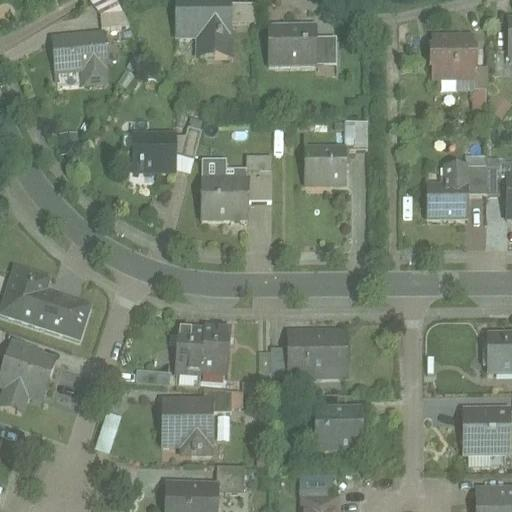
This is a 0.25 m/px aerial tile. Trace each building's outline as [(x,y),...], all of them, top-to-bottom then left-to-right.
[(114,0),(99,0),(91,3),(103,35),(125,27),(114,0)] [(227,13),(227,2),(171,2),(171,48),(192,48),(192,70),(227,69),(227,32),(227,13)] [(227,13),(227,32),(253,32),(253,12),(227,13)] [(511,23),(502,24),(502,41),(503,62),(503,66),(511,65),(511,23)] [(312,32),(263,32),(264,75),(312,75),(312,72),(312,46),(312,32)] [(110,91),(107,37),(52,40),(54,79),(83,78),(84,92),(110,91)] [(503,62),(502,41),(488,41),(489,62),(503,62)] [(470,77),(470,44),(426,44),(426,90),(468,90),(470,90),(470,77)] [(312,46),(312,72),(331,72),(330,46),(312,46)] [(481,77),(470,77),(470,90),(468,90),(468,100),(481,100),(481,77)] [(481,100),(468,100),(468,125),(481,125),(481,100)] [(498,129),(509,114),(494,103),(490,108),(487,105),(482,113),(485,115),(483,118),(498,129)] [(185,137),(196,140),(199,129),(188,126),(185,137)] [(341,156),(341,158),(361,158),(361,131),(341,131),(341,156)] [(182,144),(170,144),(170,181),(186,185),(198,140),(196,140),(185,137),(183,137),(182,144)] [(128,182),(170,182),(170,181),(170,144),(170,138),(149,138),(149,141),(128,141),(128,182)] [(75,157),(75,142),(57,143),(58,158),(75,157)] [(301,196),(341,196),(341,158),(341,156),(301,156),(301,196)] [(242,183),(242,213),(268,212),(268,165),(242,165),(242,183)] [(462,204),(484,204),(483,166),(462,167),(462,175),(462,204)] [(502,230),(511,230),(511,173),(501,174),(501,177),(497,177),(497,172),(495,172),(495,166),(483,166),(484,204),(502,204),(502,230)] [(462,204),(462,175),(443,175),(443,192),(422,193),(422,229),(463,229),(462,204)] [(196,230),(243,230),(242,213),(242,183),(196,184),(196,230)] [(0,294),(0,323),(74,348),(86,312),(41,298),(46,282),(8,270),(0,294)] [(196,381),(222,382),(223,334),(198,333),(198,335),(172,334),(170,381),(196,382),(196,381)] [(342,336),(282,334),(282,355),(281,382),(281,385),(340,387),(342,336)] [(511,382),(511,339),(483,340),(484,383),(511,382)] [(36,408),(50,364),(36,359),(37,354),(6,344),(0,361),(0,418),(19,425),(26,405),(36,408)] [(281,382),(282,355),(266,355),(266,360),(265,381),(281,382)] [(265,381),(266,360),(253,360),(252,384),(265,384),(265,381)] [(165,394),(166,378),(132,376),(131,391),(165,394)] [(198,397),(198,405),(209,405),(209,420),(223,420),(224,397),(198,397)] [(198,405),(157,405),(157,456),(174,456),(174,467),(209,467),(209,420),(209,405),(198,405)] [(314,458),(358,457),(358,409),(336,409),(336,414),(314,414),(314,458)] [(459,462),(507,461),(506,425),(506,418),(506,414),(458,415),(459,462)] [(260,483),(273,483),(273,470),(260,470),(260,483)] [(160,511),(213,511),(214,488),(160,487),(160,511)] [(470,511),(511,511),(511,493),(511,494),(471,494),(470,511)]
